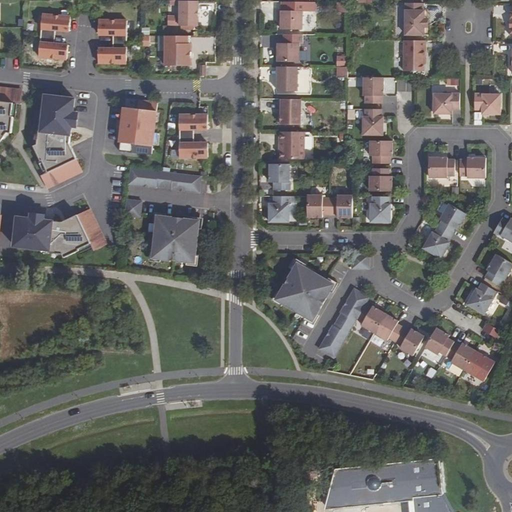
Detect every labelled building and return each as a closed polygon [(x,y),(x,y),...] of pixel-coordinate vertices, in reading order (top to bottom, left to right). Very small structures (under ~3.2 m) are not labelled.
[(187,1),(180,1),(180,16),(170,16),(170,26),(198,26),(198,1),(187,1)] [(348,3),(338,3),(338,13),(347,13),(348,3)] [(422,11),(423,3),(405,3),(405,35),(424,35),(424,11),(422,11)] [(281,30),(302,30),(302,11),(278,11),(278,19),(281,19),(281,22),(281,30)] [(69,17),(41,15),(38,58),(65,60),(66,45),(53,44),(54,31),(68,32),(69,17)] [(125,20),(97,20),(97,35),(111,35),(111,49),(97,49),(97,63),(125,63),(125,20)] [(284,44),(278,43),(278,62),(299,62),(299,44),(303,44),(303,35),(284,35),(284,44)] [(188,36),(165,36),(165,62),(190,62),(190,44),(188,44),(188,36)] [(425,41),(404,41),(404,71),(423,71),(424,58),(425,58),(425,41)] [(337,66),(347,66),(347,57),(337,57),(337,66)] [(298,67),(278,67),(277,92),(297,92),(298,67)] [(347,68),(337,68),(337,77),(338,77),(347,77),(347,68)] [(383,97),(383,78),(363,78),(363,96),(365,96),(365,104),(381,104),(381,97),(383,97)] [(0,89),(0,102),(11,104),(20,105),(21,92),(0,89)] [(452,110),(459,110),(460,94),(452,94),(452,92),(434,92),(434,112),(452,112),(452,110)] [(482,112),(500,112),(501,92),(482,92),(482,94),(475,94),(474,110),(482,110),(482,112)] [(38,131),(37,145),(33,147),(40,162),(42,162),(48,174),(76,160),(69,145),(70,127),(72,127),(74,113),(72,113),(73,99),(59,98),(59,99),(56,99),(56,97),(44,96),(41,132),(38,131)] [(116,129),(121,129),(119,152),(132,153),(132,152),(151,154),(156,103),(138,101),(138,99),(125,98),(122,121),(117,120),(116,129)] [(300,100),(279,100),(279,108),(280,108),(280,114),(280,125),(300,125),(300,100)] [(0,102),(0,141),(7,133),(11,134),(12,117),(10,117),(11,104),(0,102)] [(381,117),(381,110),(365,110),(365,117),(363,117),(363,136),(383,135),(383,117),(381,117)] [(207,114),(179,114),(179,129),(193,129),(193,143),(179,143),(179,157),(207,158),(207,114)] [(304,132),(279,132),(279,148),(280,148),(280,159),(304,160),(304,132)] [(373,156),(373,164),(389,164),(389,156),(392,157),(392,141),(370,141),(370,156),(373,156)] [(447,158),(429,158),(429,178),(447,178),(447,176),(455,176),(455,160),(447,160),(447,158)] [(467,160),(460,160),(460,176),(467,177),(467,178),(486,178),(486,158),(467,158),(467,160)] [(76,160),(48,174),(41,177),(47,189),(82,171),(76,160)] [(274,190),(290,191),(290,183),(289,183),(290,165),(270,164),(269,183),(274,183),(274,190)] [(130,168),(128,185),(129,185),(156,188),(156,187),(171,189),(171,190),(199,193),(201,176),(130,168)] [(370,176),(370,191),(392,192),(392,176),(389,176),(389,169),(373,169),(373,176),(370,176)] [(323,195),(308,195),(307,218),(322,218),(322,215),(330,215),(330,198),(323,199),(323,195)] [(337,199),(330,198),(330,215),(337,215),(337,218),(352,218),(352,196),(337,196),(337,199)] [(290,197),(274,197),(274,204),(269,204),(269,222),(289,223),(289,204),(290,204),(290,197)] [(388,205),(388,197),(372,197),(372,205),(370,204),(370,223),(390,223),(390,204),(388,205)] [(124,216),(140,218),(142,202),(127,200),(126,200),(124,216)] [(457,230),(466,214),(449,204),(440,220),(441,221),(438,227),(451,235),(455,229),(457,230)] [(89,210),(77,216),(89,240),(92,247),(104,241),(89,210)] [(77,216),(62,223),(44,221),(45,219),(31,218),(31,220),(17,218),(15,233),(17,233),(17,236),(15,235),(14,247),(50,251),(49,253),(63,255),(78,247),(77,246),(89,240),(77,216)] [(172,218),(157,216),(152,259),(195,264),(200,221),(184,219),(184,223),(172,222),(173,218),(172,218)] [(502,219),(494,233),(501,236),(511,242),(511,219),(509,222),(502,219)] [(448,242),(451,235),(438,227),(434,234),(432,233),(423,249),(440,259),(449,243),(448,242)] [(352,255),(352,269),(369,270),(369,255),(352,255)] [(489,272),(485,278),(499,286),(503,280),(504,281),(511,267),(511,264),(496,255),(487,271),(489,272)] [(313,322),(320,308),(317,306),(323,296),(326,298),(334,285),(297,263),(275,300),(313,322)] [(476,289),(467,305),(484,315),(493,299),(492,298),(496,292),(481,283),(478,290),(476,289)] [(320,350),(334,358),(356,320),(365,305),(369,298),(366,296),(355,290),(354,289),(340,313),(341,314),(334,326),(333,325),(319,349),(320,350)] [(323,296),(317,306),(320,308),(326,298),(323,296)] [(361,326),(374,333),(385,314),(373,307),(371,309),(365,305),(356,320),(363,323),(361,326)] [(385,314),(374,333),(387,341),(389,338),(395,342),(403,328),(397,324),(398,322),(385,314)] [(303,322),(293,338),(303,344),(313,328),(303,322)] [(486,324),(483,330),(497,338),(501,332),(486,324)] [(403,328),(395,342),(401,346),(400,348),(413,356),(424,337),(411,329),(410,332),(403,328)] [(440,353),(446,356),(454,342),(448,338),(449,336),(436,328),(425,347),(438,355),(440,353)] [(451,363),(464,370),(475,351),(462,344),(461,346),(454,342),(446,356),(452,360),(451,363)] [(475,351),(464,370),(484,382),(495,363),(475,351)] [(452,511),(443,494),(440,458),(336,468),(326,506),(413,498),(414,511),(452,511)]
